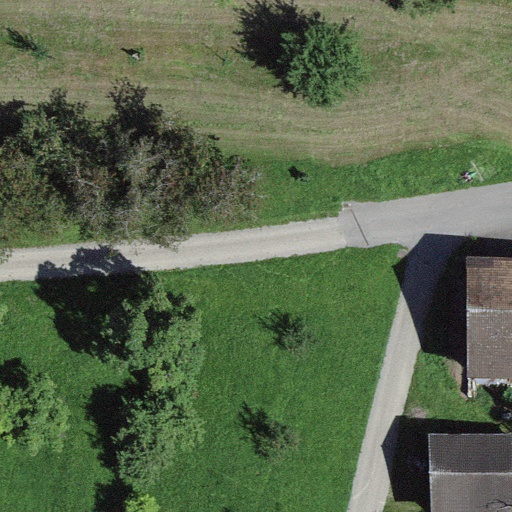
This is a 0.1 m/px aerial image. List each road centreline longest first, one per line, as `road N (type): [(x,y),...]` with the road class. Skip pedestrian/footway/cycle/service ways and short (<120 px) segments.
road 1 (track): [(433,224),(0,261)]
road 2 (track): [(370,511),(433,224)]
